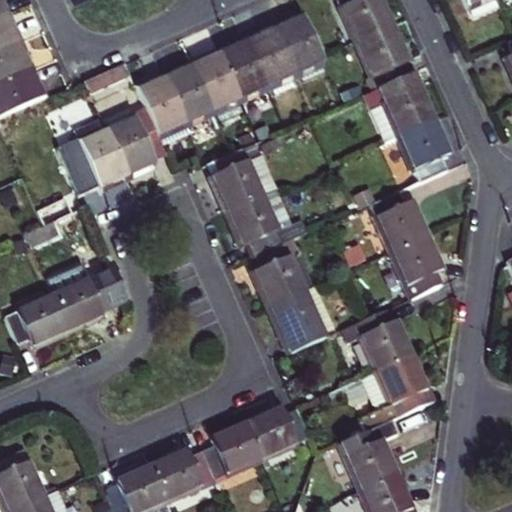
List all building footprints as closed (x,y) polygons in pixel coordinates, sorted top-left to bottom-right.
[(0,0),(0,19),(9,16),(3,2),(2,0),(0,0)] [(336,0),(355,44),(391,29),(383,11),(378,0),(336,0)] [(495,0),(461,0),(466,9),(466,8),(471,20),(499,7),(495,0)] [(323,70),(319,59),(298,12),(285,18),(271,25),(296,83),(323,70)] [(15,29),(9,16),(0,19),(0,52),(21,43),(15,29)] [(269,95),(296,83),(271,25),(257,31),(243,37),(266,88),(269,95)] [(366,82),(370,93),(411,75),(401,52),(391,29),(355,44),(371,80),(366,82)] [(266,88),(243,37),(229,44),(216,50),(238,101),(266,88)] [(27,57),(21,43),(0,52),(0,85),(33,71),(27,57)] [(189,62),(211,113),(238,101),(216,50),(202,56),(189,62)] [(184,126),(211,113),(189,62),(175,68),(161,75),(173,100),(184,126)] [(124,66),(83,84),(89,96),(129,79),(124,66)] [(40,85),(33,71),(0,85),(0,119),(46,99),(40,85)] [(143,111),(156,139),(184,126),(173,100),(161,75),(147,81),(133,88),(143,111)] [(397,138),(432,123),(421,99),(411,75),(370,93),(362,97),(383,144),(397,138)] [(343,104),(361,96),(357,87),(339,94),(343,104)] [(103,129),(126,182),(140,176),(154,169),(153,166),(165,160),(156,139),(143,111),(103,129)] [(126,182),(103,129),(100,130),(97,121),(72,133),(76,140),(75,140),(63,146),(70,163),(86,197),(92,194),(98,191),(100,194),(126,182)] [(282,127),(280,121),(255,132),(257,139),(282,127)] [(444,173),(439,161),(447,158),(439,141),(432,123),(397,138),(418,185),(444,173)] [(281,150),(277,140),(259,148),(263,158),(281,150)] [(230,155),(211,163),(217,176),(210,179),(217,196),(225,213),(273,193),(258,159),(249,163),(242,150),(230,155)] [(15,201),(10,190),(0,194),(0,196),(4,206),(15,201)] [(375,204),(369,190),(353,198),(359,211),(369,206),(375,204)] [(281,245),(275,233),(291,226),(275,191),(273,193),(225,213),(233,231),(241,249),(248,246),(253,257),(281,245)] [(391,254),(425,238),(418,221),(410,204),(403,207),(397,194),(375,204),(369,206),(390,254),(391,254)] [(275,233),(281,245),(291,241),(301,237),(295,224),(291,226),(275,233)] [(30,251),(57,239),(51,225),(42,229),(23,237),(30,251)] [(425,238),(391,254),(411,300),(438,288),(434,277),(441,274),(433,256),(425,238)] [(268,308),(275,305),(312,289),(291,241),(281,245),(253,257),(254,258),(260,271),(252,274),(260,291),(268,308)] [(51,299),(66,334),(83,327),(100,319),(96,312),(109,306),(108,304),(98,282),(96,279),(51,299)] [(108,304),(114,301),(103,279),(98,282),(108,304)] [(296,352),(333,335),(312,289),(275,305),(268,308),(276,326),(283,344),(291,340),(296,352)] [(66,334),(51,299),(4,320),(17,348),(27,343),(30,351),(48,342),(66,334)] [(367,320),(380,314),(381,314),(378,307),(364,313),(367,320)] [(352,327),(359,341),(373,376),(408,360),(401,343),(393,326),(386,328),(380,314),(367,320),(366,321),(352,327)] [(340,332),(346,346),(359,341),(352,327),(340,332)] [(0,375),(10,378),(14,362),(2,359),(0,367),(0,375)] [(408,360),(373,376),(361,381),(375,414),(360,420),(366,434),(371,432),(425,409),(420,397),(424,395),(416,377),(408,360)] [(246,427),(261,462),(308,442),(296,414),(285,419),(282,411),(264,419),(246,427)] [(201,454),(213,482),(261,462),(246,427),(229,434),(211,442),(214,449),(201,454)] [(366,434),(337,446),(359,496),(396,479),(387,461),(379,443),(376,444),(371,432),(366,434)] [(213,482),(201,454),(188,460),(185,453),(168,460),(151,468),(166,503),(213,482)] [(13,511),(40,500),(25,466),(19,454),(0,462),(0,500),(5,511),(13,511)] [(144,511),(166,503),(151,468),(133,475),(115,483),(118,490),(105,496),(112,511),(144,511)] [(410,511),(396,479),(359,496),(365,511),(410,511)] [(45,511),(40,500),(13,511),(45,511)] [(91,511),(109,511),(105,502),(90,509),(91,511)]
